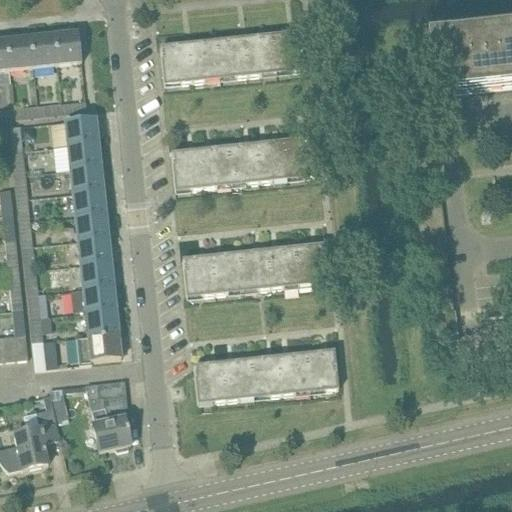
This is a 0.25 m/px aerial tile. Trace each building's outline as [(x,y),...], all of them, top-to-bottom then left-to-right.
[(78,35),(52,38),(55,69),(81,66),(78,35)] [(288,37),(271,39),(275,72),(289,71),(290,76),(304,74),(300,36),(293,36),(294,41),(295,41),(295,43),(293,43),(294,47),(289,47),(288,37)] [(55,69),(52,38),(27,40),(31,71),(55,69)] [(511,38),(448,46),(448,40),(426,42),(428,65),(449,63),(453,99),(454,99),(453,93),(511,86),(511,38)] [(275,72),(271,39),(254,40),(255,51),(251,51),(250,46),(245,47),(244,42),(243,42),(248,80),(261,79),(261,74),(275,72)] [(27,40),(5,43),(8,74),(31,71),(27,40)] [(233,43),(216,45),(219,78),(234,76),(234,82),(248,80),(243,42),(243,47),(238,48),(238,53),(234,53),(233,43)] [(188,47),(192,86),(205,85),(205,79),(219,78),(216,45),(199,46),(200,57),(195,57),(195,52),(189,53),(188,47)] [(192,86),(188,47),(187,47),(188,53),(182,54),(182,59),(178,59),(177,49),(159,50),(163,89),(164,89),(164,84),(178,82),(178,88),(192,86)] [(85,105),(59,108),(60,118),(86,115),(85,105)] [(59,108),(35,110),(36,120),(60,118),(59,108)] [(36,120),(35,110),(12,113),(13,123),(36,120)] [(0,124),(13,123),(12,113),(0,114),(0,124)] [(67,150),(98,147),(95,122),(64,125),(67,150)] [(12,157),(22,156),(19,130),(9,131),(12,157)] [(300,143),(283,145),(286,178),(300,177),(301,182),(315,181),(311,142),(305,143),(305,147),(306,147),(307,149),(305,149),(305,153),(301,154),(300,143)] [(286,178),(283,145),(266,147),(267,157),(262,158),(262,153),(256,153),(255,148),(259,186),(272,185),(272,180),(286,178)] [(98,147),(67,150),(70,174),(100,171),(98,147)] [(244,149),(227,151),(230,184),(245,183),(245,188),(259,186),(255,148),(254,148),(255,153),(249,154),(249,159),(245,160),(244,149)] [(230,184),(227,151),(210,153),(211,163),(207,164),(206,158),(200,159),(200,154),(199,154),(203,192),(217,191),(216,186),(230,184)] [(203,192),(199,154),(198,154),(199,159),(193,160),(194,165),(189,166),(188,155),(170,157),(175,195),(176,195),(175,190),(189,189),(190,194),(203,192)] [(22,156),(12,157),(14,181),(24,180),(22,156)] [(103,195),(100,171),(70,174),(72,198),(103,195)] [(27,204),(24,180),(14,181),(17,206),(27,204)] [(0,198),(2,219),(12,218),(10,194),(0,194),(0,198)] [(105,218),(103,195),(72,198),(75,222),(105,218)] [(417,213),(442,210),(440,199),(416,201),(417,213)] [(27,204),(17,206),(19,229),(29,228),(27,204)] [(442,210),(417,213),(419,224),(443,222),(442,210)] [(12,218),(2,219),(5,243),(15,242),(12,218)] [(108,242),(105,218),(75,222),(77,245),(108,242)] [(444,233),(443,222),(419,224),(420,236),(444,233)] [(32,251),(29,228),(19,229),(22,253),(32,251)] [(444,233),(420,236),(421,247),(445,245),(444,233)] [(15,242),(5,243),(7,267),(17,266),(15,242)] [(108,242),(77,245),(80,269),(110,266),(108,242)] [(445,245),(421,247),(422,259),(447,256),(445,245)] [(311,249),(294,251),(297,285),(312,283),(312,288),(326,287),(322,248),(316,249),(316,253),(318,253),(318,255),(316,256),(316,260),(312,260),(311,249)] [(32,251),(22,253),(24,277),(34,275),(32,251)] [(267,254),(266,254),(270,293),(284,291),(283,286),(297,285),(294,251),(277,253),(278,264),(274,264),(273,259),(267,259),(267,254)] [(270,293),(266,254),(265,254),(266,260),(260,260),(261,265),(256,266),(255,255),(238,257),(242,291),(256,289),(256,294),(270,293)] [(448,268),(447,256),(422,259),(424,270),(448,268)] [(211,260),(210,260),(214,299),(228,297),(227,292),(242,291),(238,257),(221,259),(222,269),(218,270),(217,265),(211,265),(211,260)] [(214,299),(210,260),(210,266),(205,266),(205,271),(201,272),(200,261),(182,263),(186,302),(187,302),(186,296),(200,295),(201,300),(214,299)] [(20,290),(17,266),(7,267),(10,291),(20,290)] [(110,266),(80,269),(82,293),(113,290),(110,266)] [(448,268),(424,270),(425,282),(449,279),(448,268)] [(37,299),(34,275),(24,277),(27,300),(37,299)] [(449,279),(425,282),(426,294),(451,291),(449,279)] [(20,290),(10,291),(12,315),(22,314),(20,290)] [(115,313),(113,290),(82,293),(85,317),(115,313)] [(452,302),(451,291),(426,294),(428,305),(452,302)] [(76,295),(63,297),(65,314),(78,313),(76,295)] [(37,299),(27,300),(29,324),(39,323),(37,299)] [(453,314),(452,302),(428,305),(429,317),(434,317),(453,314)] [(118,338),(115,313),(85,317),(87,341),(118,338)] [(22,314),(12,315),(15,339),(25,338),(22,314)] [(454,314),(453,314),(434,317),(438,345),(458,343),(454,314)] [(39,323),(29,324),(32,347),(42,346),(39,323)] [(25,338),(15,339),(13,339),(16,364),(28,363),(25,338)] [(118,338),(87,341),(75,342),(78,368),(90,367),(90,365),(121,362),(118,338)] [(13,339),(1,340),(3,365),(16,364),(13,339)] [(44,372),(42,346),(32,347),(35,373),(44,372)] [(322,356),(305,357),(309,391),(323,389),(323,395),(338,393),(334,354),(327,355),(328,360),(329,360),(329,362),(327,362),(327,366),(323,367),(322,356)] [(309,391),(305,357),(288,359),(289,370),(285,371),(284,365),(278,366),(278,360),(277,360),(281,399),(295,398),(294,392),(309,391)] [(266,362),(249,363),(253,397),(267,395),(268,401),(281,399),(277,360),(277,366),(271,367),(272,372),(268,373),(266,362)] [(222,366),(226,405),(239,404),(239,398),(253,397),(249,363),(232,365),(234,376),(229,377),(229,371),(223,372),(222,366)] [(226,405),(222,366),(221,366),(222,372),(216,372),(216,378),(212,378),(211,367),(193,369),(197,408),(198,408),(197,403),(211,401),(212,407),(226,405)] [(123,385),(85,389),(93,428),(99,456),(130,449),(127,435),(128,435),(128,431),(126,431),(124,421),(107,425),(105,413),(103,403),(125,401),(123,385)] [(49,401),(44,402),(47,414),(52,413),(49,401)] [(125,401),(103,403),(105,413),(126,411),(125,401)] [(65,410),(53,413),(56,424),(68,422),(65,410)] [(16,450),(0,453),(0,466),(2,470),(8,476),(48,467),(43,446),(59,442),(52,413),(47,414),(35,417),(39,432),(13,438),(16,450)]
